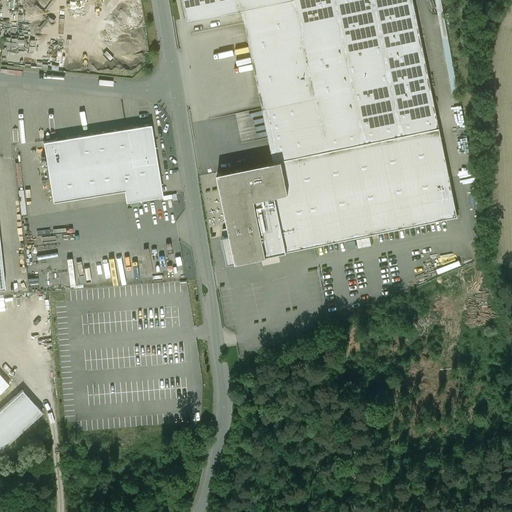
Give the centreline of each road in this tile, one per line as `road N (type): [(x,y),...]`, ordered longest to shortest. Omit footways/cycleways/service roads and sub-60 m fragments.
road 1 (residential): [(199,511),(224,421),(224,390),(175,84)]
road 2 (unknown): [(59,511),(49,409),(4,350)]
road 3 (residential): [(0,76),(145,89),(175,84)]
